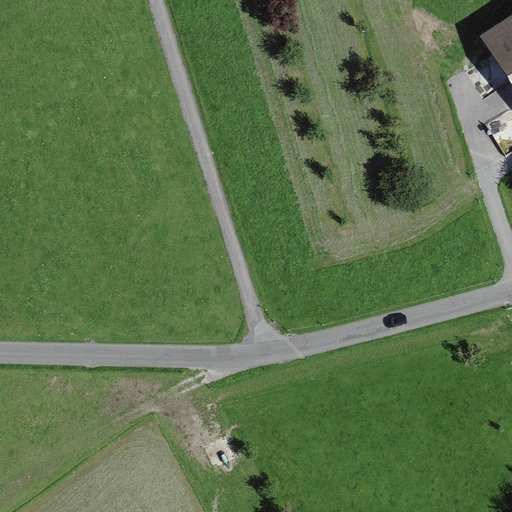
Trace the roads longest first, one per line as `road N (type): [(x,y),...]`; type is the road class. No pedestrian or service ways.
road 1 (residential): [(0,353),(267,354),(511,291)]
road 2 (track): [(267,354),(155,0)]
